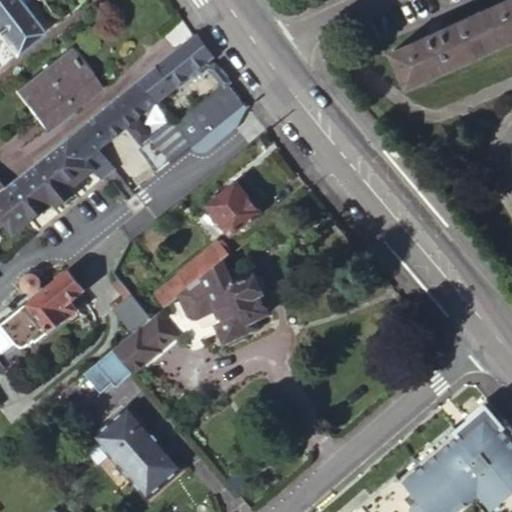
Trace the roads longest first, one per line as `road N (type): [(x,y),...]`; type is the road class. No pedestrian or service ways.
road 1 (primary): [(263,54),(494,335)]
road 2 (residential): [(494,335),(282,511)]
road 3 (residential): [(383,0),(263,54)]
